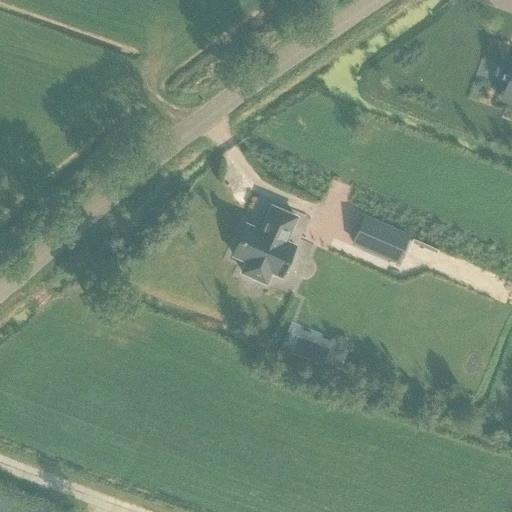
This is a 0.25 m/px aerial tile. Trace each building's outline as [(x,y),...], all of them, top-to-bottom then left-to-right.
[(511,51),(493,45),(477,92),(511,104),(511,51)] [(385,140),(390,129),(373,120),(367,132),(385,140)] [(477,182),(490,131),(469,126),(456,176),(477,182)] [(511,279),(511,170),(486,246),(511,255),(511,268),(509,278),(511,279)] [(458,218),(476,206),(463,189),(446,201),(458,218)] [(298,216),(270,204),(260,229),(245,223),(231,257),(244,262),(239,274),(267,286),(272,275),(282,279),(296,245),(287,241),(298,216)] [(397,263),(410,234),(364,214),(351,243),(397,263)] [(306,359),(312,342),(297,336),(290,352),(306,359)] [(0,511),(6,511),(10,505),(0,499),(0,511)]
